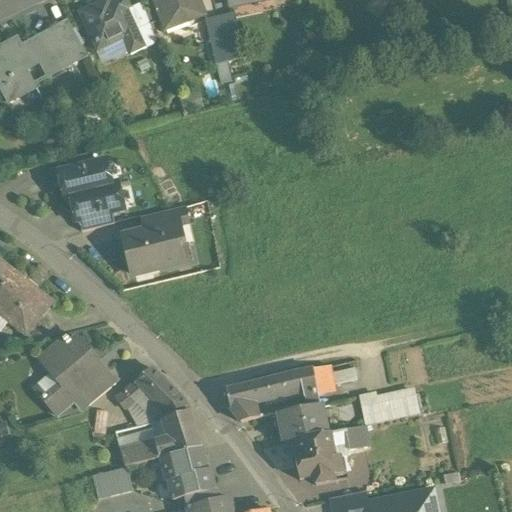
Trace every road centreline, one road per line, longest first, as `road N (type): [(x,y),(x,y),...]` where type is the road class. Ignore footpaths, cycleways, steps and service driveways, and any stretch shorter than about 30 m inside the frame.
road 1 (residential): [(287,511),(191,391),(116,313),(0,215)]
road 2 (track): [(511,318),(374,350)]
